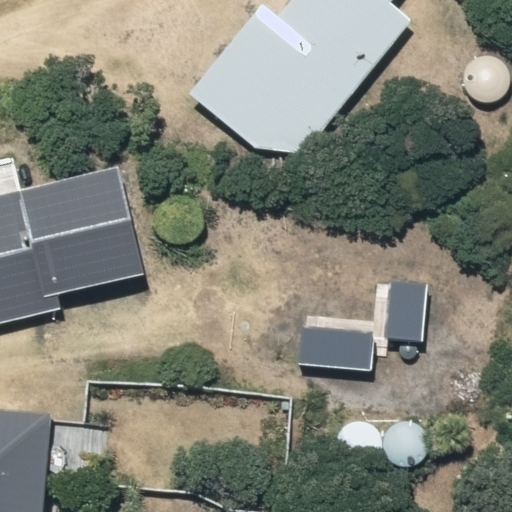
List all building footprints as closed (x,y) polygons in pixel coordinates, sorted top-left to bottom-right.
[(303,154),(413,21),(389,3),(391,0),(286,0),(274,16),(261,5),(187,94),(255,150),(303,154)] [(116,170),(0,195),(0,320),(60,307),(57,293),(140,275),(116,170)] [(425,282),(390,280),(387,336),(422,338),(425,282)] [(374,332),(303,328),(300,365),(371,370),(374,332)] [(0,511),(39,511),(48,413),(0,409),(0,511)] [(383,436),(382,436),(380,433),(377,430),(374,428),(371,426),(367,425),(364,424),(360,424),(356,425),(353,426),(349,427),(346,429),(344,432),(341,434),(339,438),(338,441),(337,445),(337,448),(337,452),(338,456),(340,459),(341,462),(344,465),(346,467),(349,469),(353,471),(356,472),(360,472),(364,472),(367,472),(371,470),(374,469),(377,466),(379,464),(382,461),(383,458),(385,461),(388,464),(391,466),(394,468),(397,470),(401,471),(405,471),(409,471),(412,470),(416,469),(419,467),(422,465),(425,462),(427,459),(429,456),(430,452),(431,448),(430,444),(430,441),(429,437),(427,433),(424,430),(422,428),(419,425),(415,424),(412,422),(408,422),(404,422),(400,422),(397,423),(393,425),(390,427),(387,430),(385,433),(383,436)]
